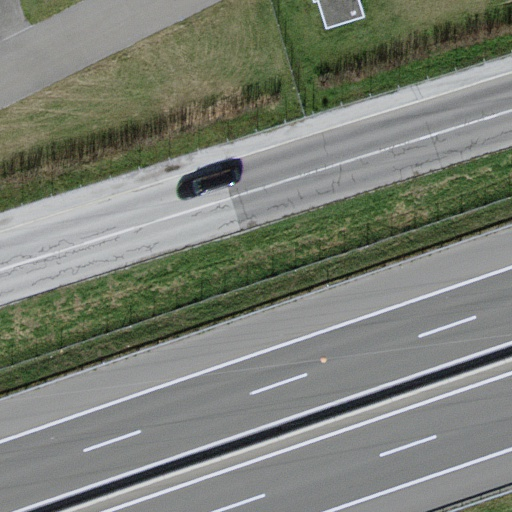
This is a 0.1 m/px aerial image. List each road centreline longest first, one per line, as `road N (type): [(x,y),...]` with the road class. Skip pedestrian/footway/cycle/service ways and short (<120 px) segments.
road 1 (motorway): [(511,303),(0,478)]
road 2 (unclassified): [(511,107),(0,269)]
road 3 (motorway): [(219,511),(511,411)]
